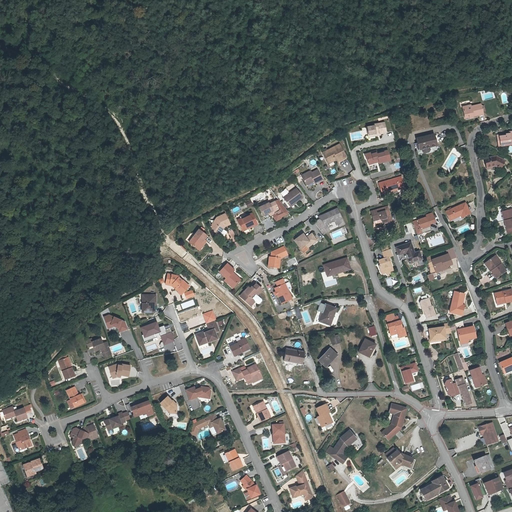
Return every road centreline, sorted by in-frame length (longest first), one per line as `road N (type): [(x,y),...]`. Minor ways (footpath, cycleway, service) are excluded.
road 1 (residential): [(440,415),(410,312),(378,289),(348,187),(239,254),(250,268)]
road 2 (residential): [(279,511),(225,393),(192,368)]
road 3 (residential): [(434,418),(402,395),(319,394)]
